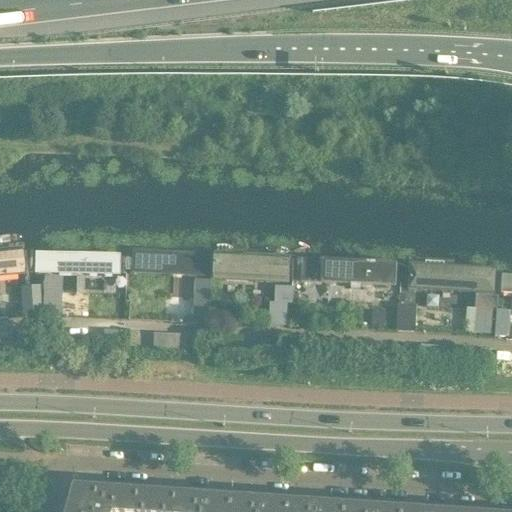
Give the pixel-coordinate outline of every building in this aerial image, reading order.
[(60,317),(61,278),(43,278),(42,316),(60,317)] [(101,289),(109,289),(109,281),(101,281),(101,289)] [(210,320),(211,281),(195,281),(194,319),(210,320)] [(20,288),(22,317),(41,316),(39,287),(20,288)] [(269,325),(300,326),(301,304),(293,304),(294,288),(276,287),(275,303),(270,302),(269,325)] [(181,297),(189,297),(189,289),(181,289),(181,297)] [(261,297),(269,297),(269,289),(261,289),(261,297)] [(365,305),(373,305),(373,297),(365,297),(365,305)] [(453,305),(461,305),(461,297),(453,297),(453,305)] [(155,349),(188,350),(188,334),(156,332),(155,349)] [(154,494),(76,489),(69,511),(160,511),(161,511),(153,510),(154,494)] [(231,511),(232,499),(154,494),(153,510),(161,511),(160,511),(231,511)] [(421,498),(389,496),(389,506),(421,508),(421,498)] [(288,511),(289,503),(232,499),(231,511),(288,511)] [(346,511),(347,507),(289,503),(288,511),(346,511)]
